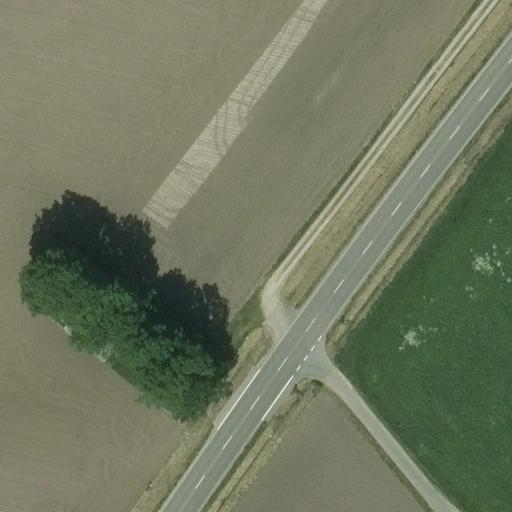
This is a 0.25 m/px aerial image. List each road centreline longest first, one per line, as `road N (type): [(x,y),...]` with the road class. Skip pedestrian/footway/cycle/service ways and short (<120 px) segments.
road 1 (secondary): [(511,59),(179,511)]
road 2 (track): [(298,342),(271,308),(273,288),(494,0)]
